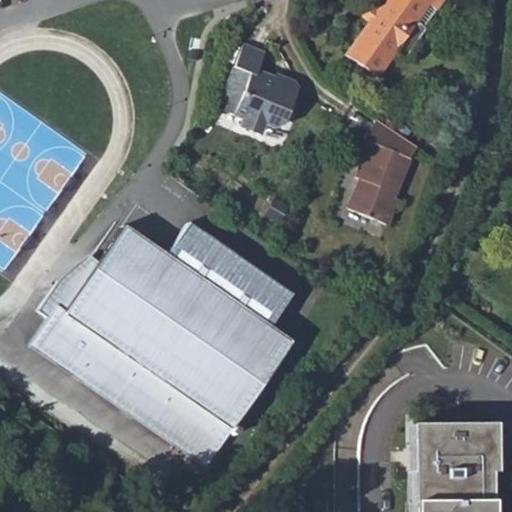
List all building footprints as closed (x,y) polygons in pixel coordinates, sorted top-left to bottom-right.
[(384,0),(376,11),(370,20),(343,57),(374,79),(393,52),(400,58),(420,31),(413,25),(427,5),(432,9),(438,0),(384,0)] [(368,5),(362,14),(370,20),(376,11),(368,5)] [(283,127),(299,89),(297,85),(275,75),(272,81),(256,73),(264,54),(243,45),(215,110),(242,121),(239,128),(257,136),(262,126),(274,132),(283,127)] [(403,161),(412,147),(372,120),(359,140),(364,144),(350,180),(357,183),(355,191),(350,189),(342,211),(382,226),(393,200),(389,198),(403,161)] [(52,308),(27,344),(202,466),(224,435),(228,438),(234,430),(229,426),(285,345),(263,330),(285,297),(233,261),(230,255),(224,250),(213,248),(181,225),(159,256),(119,229),(60,313),(52,308)] [(484,511),(485,473),(490,473),(490,424),(413,425),(413,511),(484,511)]
